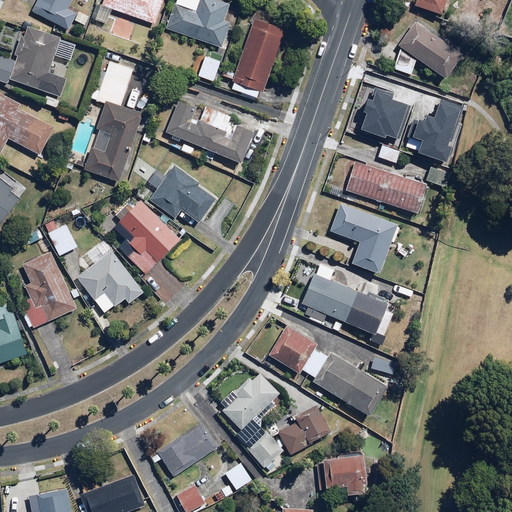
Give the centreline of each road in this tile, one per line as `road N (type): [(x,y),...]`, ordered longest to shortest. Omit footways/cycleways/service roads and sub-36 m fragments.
road 1 (residential): [(273,232),(246,306),(215,348),(145,407),(49,448),(0,452)]
road 2 (residential): [(0,415),(58,402),(173,333),(273,232)]
road 3 (residential): [(351,0),(273,232)]
